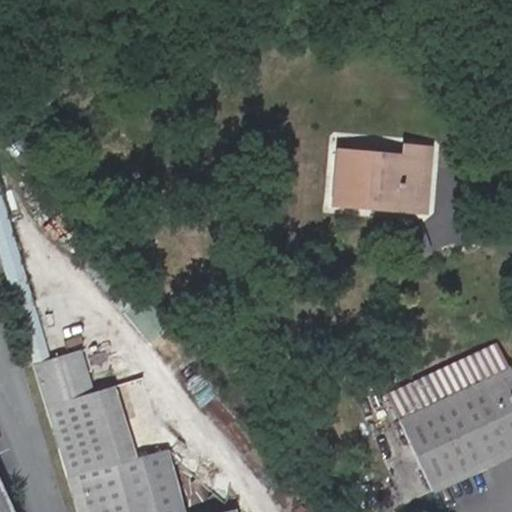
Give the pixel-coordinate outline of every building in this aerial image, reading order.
[(328,205),(347,206),(347,194),(393,195),(395,152),(330,149),(328,205)] [(393,209),(393,195),(347,194),(347,206),(393,209)] [(0,209),(0,266),(13,308),(24,347),(40,342),(0,209)] [(384,411),(385,417),(421,486),(511,439),(511,392),(484,338),(380,388),(374,391),(385,409),(384,411)] [(76,349),(29,364),(74,511),(230,511),(228,504),(204,511),(181,511),(161,446),(131,456),(108,384),(89,390),(76,349)] [(0,511),(12,511),(0,483),(0,511)]
